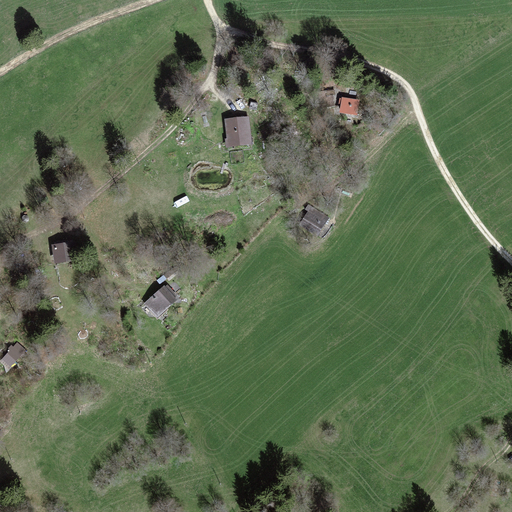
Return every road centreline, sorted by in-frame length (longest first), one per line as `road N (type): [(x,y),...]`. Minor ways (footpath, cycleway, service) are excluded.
road 1 (residential): [(511,260),(454,189),(399,81),(239,34),(216,21),(208,0)]
road 2 (track): [(0,74),(89,24),(158,0)]
